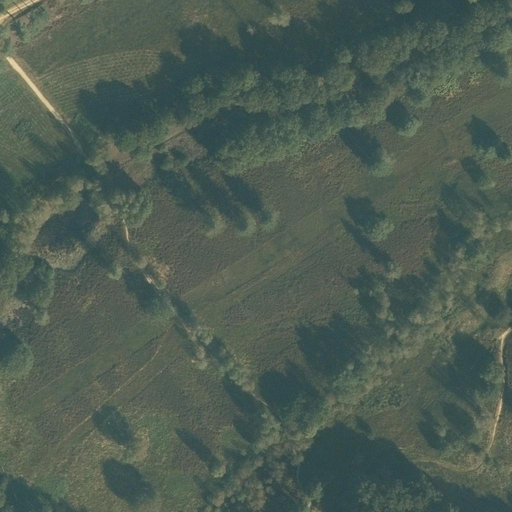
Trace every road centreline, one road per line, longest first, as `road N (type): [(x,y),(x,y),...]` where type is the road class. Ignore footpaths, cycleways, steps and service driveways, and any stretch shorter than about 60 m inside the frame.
road 1 (track): [(0,44),(90,157),(109,197)]
road 2 (track): [(90,157),(35,202),(0,248)]
